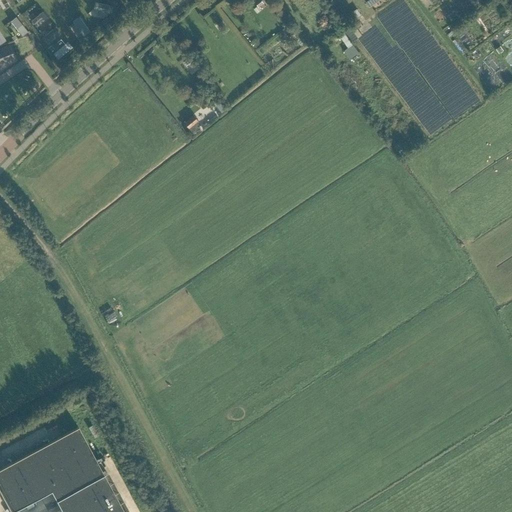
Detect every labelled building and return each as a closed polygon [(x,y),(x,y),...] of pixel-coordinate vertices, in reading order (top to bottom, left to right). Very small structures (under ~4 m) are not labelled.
[(455,17),(482,0),(449,0),(446,2),(455,17)] [(111,14),(113,6),(96,3),(94,11),(111,14)] [(357,9),(349,15),(352,20),(360,14),(357,9)] [(48,20),(42,14),(31,22),(36,29),(48,20)] [(91,33),(80,18),(74,22),(84,38),(91,33)] [(28,33),(16,19),(11,23),(22,38),(28,33)] [(356,23),(352,26),(358,35),(362,32),(356,23)] [(359,39),(376,58),(392,45),(375,25),(359,39)] [(61,34),(56,28),(41,40),(47,46),(61,34)] [(348,30),(341,33),(347,47),(346,48),(350,56),(358,53),(348,30)] [(59,61),(73,49),(69,43),(54,55),(59,61)] [(9,46),(0,48),(0,61),(13,57),(9,46)] [(190,57),(184,61),(189,69),(195,65),(190,57)] [(221,102),(216,106),(222,113),(226,109),(221,102)] [(185,123),(192,131),(195,129),(196,131),(200,128),(199,126),(201,124),(194,115),(185,123)] [(123,511),(78,427),(0,469),(0,488),(13,511),(51,491),(61,510),(58,511),(123,511)]
